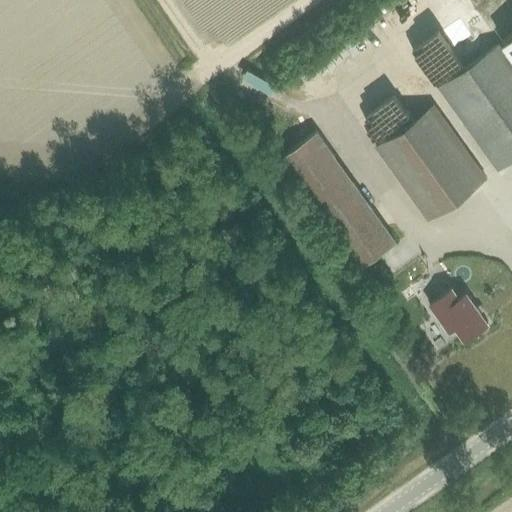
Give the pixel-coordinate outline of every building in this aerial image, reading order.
[(511,32),(500,41),(511,57),(511,32)] [(497,169),(511,158),(511,61),(498,42),(437,86),(497,169)] [(426,219),(484,177),(432,105),(375,146),(426,219)] [(354,270),(395,241),(316,130),(275,159),(354,270)] [(369,299),(378,292),(369,280),(360,286),(369,299)] [(448,331),(454,326),(463,339),(486,322),(465,292),(458,297),(451,287),(428,303),(448,331)]
